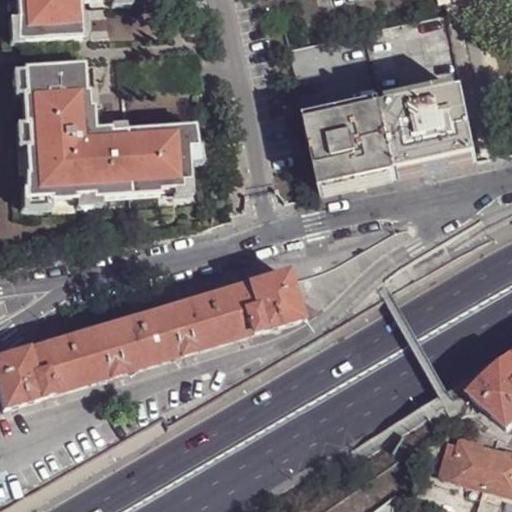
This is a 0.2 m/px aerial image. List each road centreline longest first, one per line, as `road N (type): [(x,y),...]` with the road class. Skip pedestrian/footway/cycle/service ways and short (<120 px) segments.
road 1 (residential): [(5,457),(309,333),(407,243),(497,188)]
road 2 (secondary): [(511,268),(87,511)]
road 3 (residential): [(100,279),(497,188)]
road 4 (secondary): [(192,511),(511,321)]
